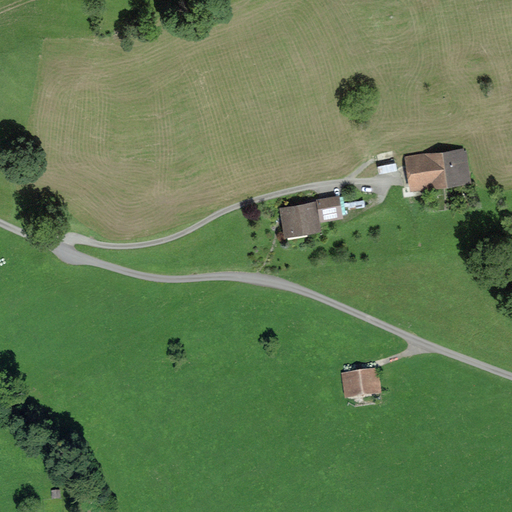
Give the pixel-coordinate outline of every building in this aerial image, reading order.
[(410,191),(472,181),(467,146),(405,156),(410,191)] [(396,162),(378,165),(379,173),(397,170),(396,162)] [(344,217),(340,194),(316,199),(316,200),(320,221),(344,217)] [(320,221),(316,200),(279,207),(284,237),(322,230),(320,221)] [(346,400),(382,395),(379,372),(375,368),(342,373),(346,400)]
